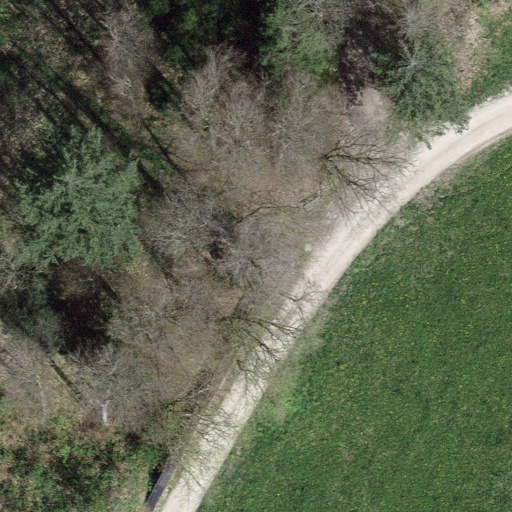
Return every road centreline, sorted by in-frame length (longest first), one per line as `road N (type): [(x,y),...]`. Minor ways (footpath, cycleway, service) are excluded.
road 1 (unclassified): [(181,511),(372,186),(483,116),(511,108)]
road 2 (track): [(362,0),(372,186)]
